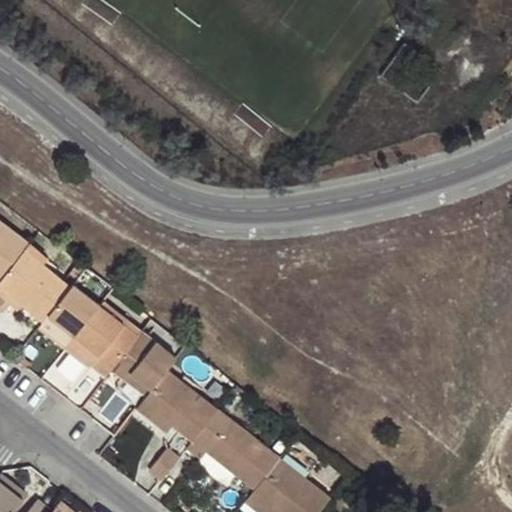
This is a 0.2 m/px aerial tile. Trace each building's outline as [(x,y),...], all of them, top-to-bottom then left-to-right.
[(0,281),(25,249),(30,242),(0,219),(0,281)] [(0,283),(25,304),(44,319),(48,314),(71,286),(25,249),(0,281),(0,283)] [(0,283),(0,294),(19,310),(25,304),(0,283)] [(101,305),(73,283),(71,286),(48,314),(77,337),(101,305)] [(140,336),(101,305),(77,337),(101,355),(92,366),(107,377),(112,371),(140,336)] [(44,319),(40,325),(68,346),(77,337),(48,314),(44,319)] [(142,332),(140,336),(112,371),(126,382),(132,374),(151,389),(167,369),(175,358),(142,332)] [(77,337),(68,346),(92,366),(101,355),(77,337)] [(145,395),(136,407),(157,424),(164,415),(175,424),(193,438),(217,409),(167,369),(151,389),(145,395)] [(132,374),(126,382),(145,395),(151,389),(132,374)] [(280,458),(217,409),(193,438),(187,447),(202,458),(208,450),(256,488),(280,458)] [(164,415),(157,424),(167,432),(175,424),(164,415)] [(150,470),(162,480),(180,456),(168,447),(150,470)] [(319,511),(331,497),(280,458),(256,488),(242,507),(247,511),(271,511),(277,505),(286,511),(319,511)] [(30,494),(2,473),(0,475),(0,480),(25,500),(30,494)] [(0,480),(0,511),(15,511),(25,500),(0,480)] [(28,511),(47,511),(48,511),(50,508),(38,499),(28,511)] [(50,508),(48,511),(49,511),(73,511),(57,499),(50,508)]
